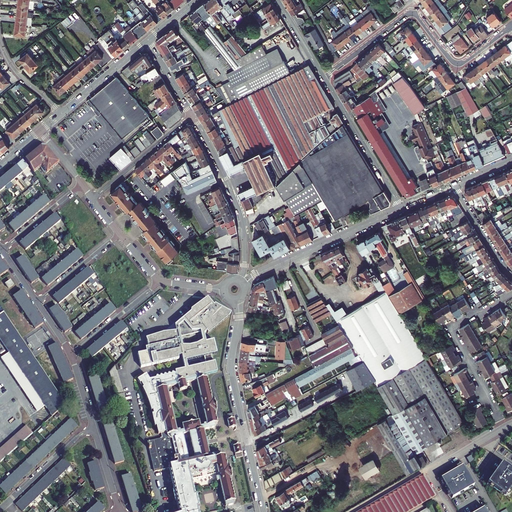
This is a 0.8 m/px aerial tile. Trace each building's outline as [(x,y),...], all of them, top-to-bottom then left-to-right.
[(18,0),(18,8),(28,9),(29,1),(20,0),(18,0)] [(149,30),(154,26),(147,17),(145,18),(141,13),(138,9),(136,11),(135,9),(137,7),(138,6),(133,0),(132,0),(129,3),(138,15),(142,20),(149,30)] [(158,11),(153,15),(158,22),(169,13),(158,0),(152,0),(158,6),(156,8),(158,11)] [(158,0),(169,13),(175,8),(168,0),(158,0)] [(224,5),(220,0),(207,0),(204,3),(212,13),(211,13),(218,23),(221,21),(222,20),(217,13),(216,13),(215,12),(224,5)] [(220,0),(224,5),(225,7),(231,15),(235,12),(228,2),(227,3),(225,2),(227,0),(230,0),(231,0),(230,0),(220,0)] [(292,0),(285,4),(289,9),(301,3),(299,0),(292,0)] [(442,4),(438,0),(436,0),(426,7),(431,14),(439,8),(443,5),(446,3),(445,1),(442,4)] [(254,14),(257,19),(274,7),(271,2),(254,14)] [(212,13),(204,3),(197,8),(204,17),(210,25),(212,28),(218,23),(211,13),(212,13)] [(301,3),(289,9),(298,25),(305,22),(303,18),(299,17),(298,17),(296,13),(304,9),(301,3)] [(231,15),(225,7),(221,10),(230,22),(234,19),(233,18),(234,17),(235,18),(242,13),(239,9),(235,12),(231,15)] [(257,19),(259,22),(267,17),(268,19),(277,12),(274,7),(257,19)] [(17,15),(27,17),(33,17),(34,13),(28,12),(28,9),(18,8),(17,15)] [(147,17),(154,26),(158,22),(153,15),(147,8),(143,11),(147,17)] [(204,17),(197,8),(190,14),(196,22),(201,28),(213,43),(235,70),(242,66),(237,59),(224,42),(212,28),(210,25),(207,28),(200,20),(204,17)] [(365,17),(370,25),(380,17),(373,9),(370,11),(368,8),(363,12),(361,9),(359,10),(362,13),(365,17)] [(431,14),(436,20),(443,15),(439,8),(431,14)] [(265,24),(262,26),(264,29),(280,18),(277,12),(268,19),(269,21),(265,24)] [(493,26),(501,21),(494,12),(486,17),(493,26)] [(16,23),(27,24),(27,17),(17,15),(16,23)] [(138,23),(131,28),(139,38),(149,30),(142,20),(138,15),(134,18),(138,23)] [(436,20),(443,30),(449,26),(447,23),(448,21),(443,15),(436,20)] [(61,22),(67,28),(73,23),(68,17),(61,22)] [(365,17),(358,22),(364,29),(370,25),(365,17)] [(264,29),(267,34),(284,23),(280,18),(264,29)] [(352,27),(358,22),(355,18),(350,22),(349,23),(352,27)] [(351,39),(357,34),(352,27),(349,23),(347,20),(345,21),(347,24),(342,27),(343,28),(345,32),(351,39)] [(118,21),(115,24),(124,35),(131,44),(139,38),(131,28),(129,26),(125,29),(118,21)] [(201,28),(196,22),(192,26),(197,32),(201,28)] [(352,27),(357,34),(364,29),(358,22),(352,27)] [(16,23),(14,34),(25,36),(27,24),(16,23)] [(481,40),(488,35),(481,25),(474,30),(472,27),(466,31),(474,41),(479,37),(481,40)] [(396,35),(401,42),(405,38),(413,33),(408,26),(396,35)] [(173,27),(165,34),(170,42),(171,43),(180,37),(179,35),(173,27)] [(339,36),(345,32),(343,28),(338,32),(336,33),(339,36)] [(113,59),(125,49),(117,39),(114,43),(112,40),(108,43),(106,41),(110,38),(108,36),(110,34),(112,35),(113,34),(109,29),(98,39),(97,39),(113,59)] [(315,49),(324,44),(315,29),(307,33),(307,34),(304,35),(307,40),(310,38),(315,49)] [(329,44),(335,51),(344,44),(339,36),(336,33),(334,30),(332,31),(334,34),(333,35),(335,37),(336,39),(333,41),(329,44)] [(118,32),(114,35),(117,39),(125,49),(131,44),(124,35),(121,37),(118,32)] [(339,36),(344,44),(351,39),(345,32),(339,36)] [(407,41),(403,44),(406,48),(417,39),(413,33),(405,38),(407,41)] [(170,42),(165,34),(157,40),(156,44),(162,54),(171,49),(171,50),(176,48),(174,44),(169,47),(167,43),(170,42)] [(454,44),(461,53),(468,47),(458,34),(452,39),(454,43),(454,44)] [(232,35),(224,42),(237,59),(247,53),(232,35)] [(406,48),(403,50),(408,57),(411,54),(422,46),(417,39),(406,48)] [(388,51),(392,48),(386,41),(382,44),(388,51)] [(374,47),(384,58),(386,55),(390,59),(392,57),(387,52),(379,43),(374,47)] [(499,51),(504,58),(506,56),(508,60),(511,56),(511,46),(509,43),(499,51)] [(239,193),(241,199),(257,192),(276,183),(288,172),(300,160),(308,153),(315,146),(321,141),(343,122),(338,113),(334,115),(333,117),(330,119),(331,121),(332,124),(327,127),(325,124),(321,117),(328,114),(326,111),(334,107),(309,65),(296,71),(291,74),(289,70),(284,61),(273,66),(266,54),(262,44),(237,59),(242,66),(235,70),(227,74),(230,81),(216,88),(218,91),(219,92),(221,95),(224,99),(224,100),(226,102),(228,106),(219,110),(220,114),(222,116),(224,122),(225,125),(227,129),(229,133),(230,135),(231,139),(232,141),(233,142),(234,144),(231,146),(227,148),(228,150),(220,154),(227,168),(230,174),(247,166),(256,185),(239,193)] [(414,59),(416,61),(427,52),(422,46),(411,54),(414,59)] [(87,53),(97,63),(103,58),(93,47),(87,52),(87,53)] [(171,50),(171,49),(162,54),(165,60),(183,51),(181,47),(177,50),(173,52),(171,50)] [(165,60),(169,66),(181,59),(180,55),(191,50),(189,47),(183,51),(165,60)] [(384,58),(374,47),(370,51),(382,65),(387,62),(384,58)] [(266,54),(273,66),(284,61),(278,48),(266,54)] [(377,69),(382,65),(370,51),(365,55),(375,66),(377,69)] [(492,55),(498,63),(504,58),(499,51),(492,55)] [(28,52),(20,59),(25,66),(33,59),(28,52)] [(416,61),(413,63),(416,67),(419,65),(423,71),(426,69),(429,66),(435,62),(427,52),(416,61)] [(81,58),(91,69),(97,63),(87,53),(81,58)] [(143,53),(130,64),(135,71),(139,75),(140,76),(155,67),(147,53),(143,53)] [(373,68),(375,66),(365,55),(358,62),(368,74),(374,69),(373,68)] [(498,63),(492,55),(486,60),(491,68),(495,65),(498,63)] [(169,66),(171,70),(176,67),(187,62),(185,57),(181,59),(169,66)] [(75,63),(85,74),(91,69),(81,58),(75,63)] [(25,66),(30,72),(39,65),(33,59),(25,66)] [(479,65),(485,72),(488,70),(491,74),(493,73),(495,76),(497,75),(494,72),(491,68),(486,60),(479,65)] [(353,67),(362,79),(369,75),(368,74),(358,62),(353,67)] [(445,70),(440,64),(437,66),(435,62),(429,66),(432,70),(433,69),(438,76),(445,70)] [(72,70),(79,79),(85,74),(75,63),(69,68),(72,70)] [(485,72),(479,65),(473,70),(484,84),(485,83),(483,80),(485,79),(488,76),(485,72)] [(140,76),(142,79),(148,76),(150,80),(153,78),(160,74),(155,67),(140,76)] [(176,77),(179,82),(193,74),(190,69),(188,70),(187,67),(185,68),(186,71),(176,77)] [(357,82),(362,79),(353,67),(350,70),(356,80),(357,82)] [(60,81),(67,89),(73,84),(66,76),(64,74),(61,76),(55,69),(52,72),(60,81)] [(122,71),(127,77),(130,75),(125,69),(122,71)] [(435,78),(438,76),(433,69),(432,70),(429,73),(431,76),(432,75),(435,78)] [(66,76),(73,84),(79,79),(72,70),(66,76)] [(346,86),(356,80),(350,70),(334,80),(334,86),(339,93),(347,88),(346,86)] [(450,77),(445,70),(438,76),(435,78),(434,79),(438,83),(435,86),(436,87),(450,77)] [(473,70),(463,78),(467,83),(470,81),(471,83),(473,81),(476,85),(480,82),(482,85),(484,84),(473,70)] [(392,80),(394,83),(393,83),(415,114),(417,112),(423,108),(425,107),(420,99),(417,94),(416,92),(411,86),(411,85),(410,85),(408,82),(403,76),(400,73),(399,72),(397,73),(392,77),(391,78),(392,80)] [(10,82),(3,74),(0,76),(0,83),(0,84),(3,88),(10,82)] [(179,82),(182,87),(191,82),(190,80),(193,78),(194,80),(196,79),(193,74),(179,82)] [(196,85),(185,92),(188,97),(203,87),(210,83),(208,79),(206,75),(197,81),(199,84),(196,85)] [(116,76),(89,99),(102,113),(123,138),(144,121),(149,116),(116,76)] [(436,87),(438,90),(441,88),(441,89),(445,86),(448,89),(455,83),(450,77),(436,87)] [(392,80),(391,78),(387,81),(382,85),(375,90),(377,93),(392,80)] [(191,82),(182,87),(185,92),(196,85),(195,83),(197,81),(196,79),(194,80),(191,82)] [(53,86),(60,94),(67,89),(60,81),(53,86)] [(458,84),(462,89),(466,87),(462,81),(458,84)] [(158,87),(154,90),(158,97),(161,96),(170,90),(165,83),(158,87)] [(339,93),(344,101),(354,95),(355,94),(351,86),(347,88),(339,93)] [(188,97),(190,101),(206,92),(203,87),(188,97)] [(462,89),(457,92),(462,102),(462,104),(466,111),(468,116),(473,113),(476,118),(482,114),(479,110),(466,87),(462,89)] [(153,103),(148,107),(152,112),(157,108),(164,102),(173,96),(170,90),(161,96),(159,98),(157,99),(159,102),(155,105),(153,103)] [(421,188),(420,186),(418,187),(414,190),(413,188),(417,186),(412,177),(408,179),(380,133),(371,119),(383,112),(385,111),(378,99),(379,96),(377,93),(375,90),(369,95),(370,97),(359,103),(352,107),(371,139),(367,141),(373,149),(376,147),(407,198),(417,193),(421,191),(421,190),(421,189),(421,188)] [(190,101),(193,105),(207,97),(206,95),(207,94),(206,92),(190,101)] [(447,96),(452,107),(462,102),(457,92),(447,96)] [(193,105),(195,109),(211,100),(212,100),(213,99),(211,95),(208,96),(207,97),(193,105)] [(344,101),(349,109),(352,107),(359,103),(354,95),(344,101)] [(164,102),(157,108),(160,111),(162,109),(163,108),(165,110),(168,107),(176,101),(173,96),(164,102)] [(387,110),(379,96),(378,99),(385,111),(387,110)] [(86,101),(99,116),(102,113),(89,99),(86,101)] [(195,109),(198,115),(208,110),(206,107),(214,103),(213,101),(212,102),(211,100),(195,109)] [(163,111),(159,114),(170,127),(171,127),(182,119),(182,112),(176,101),(168,107),(165,110),(163,111)] [(31,109),(38,117),(44,112),(37,103),(31,109)] [(484,117),(490,114),(486,105),(479,110),(482,114),(484,117)] [(25,114),(32,122),(38,117),(31,109),(29,107),(23,112),(25,114)] [(208,110),(198,115),(202,120),(218,111),(216,107),(214,109),(213,107),(208,110)] [(202,120),(205,126),(219,118),(217,116),(220,114),(219,110),(218,111),(202,120)] [(371,119),(380,133),(383,131),(391,126),(383,112),(371,119)] [(19,119),(26,127),(32,122),(25,114),(19,119)] [(147,126),(153,121),(149,116),(144,121),(147,126)] [(205,126),(208,132),(224,122),(222,116),(219,118),(205,126)] [(11,123),(20,132),(26,127),(19,119),(17,117),(11,123)] [(14,138),(20,132),(11,123),(11,122),(5,126),(7,129),(7,130),(14,138)] [(208,132),(212,138),(220,133),(218,129),(225,125),(224,122),(208,132)] [(418,123),(416,124),(430,157),(435,155),(432,148),(428,150),(426,145),(430,143),(421,122),(418,123)] [(300,162),(277,185),(290,207),(295,216),(297,214),(300,213),(305,210),(311,207),(316,204),(320,211),(327,207),(329,209),(333,216),(334,218),(335,220),(350,211),(365,202),(374,197),(384,190),(344,124),(323,141),(309,154),(300,162)] [(430,157),(416,124),(412,126),(416,134),(418,139),(421,147),(419,147),(418,145),(415,147),(414,149),(419,160),(425,162),(426,164),(425,165),(426,166),(426,167),(427,170),(428,169),(428,170),(427,171),(433,186),(441,183),(436,173),(434,168),(431,161),(428,162),(427,159),(428,158),(430,157)] [(186,136),(194,132),(191,126),(187,125),(182,129),(186,136)] [(158,139),(163,134),(163,132),(158,126),(152,131),(158,139)] [(498,140),(491,128),(490,128),(485,130),(488,137),(492,135),(494,140),(495,141),(491,143),(492,144),(490,145),(489,143),(486,144),(486,143),(483,144),(484,147),(478,150),(484,164),(505,155),(500,146),(498,142),(498,141),(498,140)] [(169,140),(173,145),(181,139),(186,136),(182,129),(169,140)] [(380,133),(408,179),(412,177),(383,131),(380,133)] [(152,144),(155,141),(148,132),(145,135),(147,138),(152,144)] [(186,136),(181,139),(183,142),(180,144),(182,147),(185,145),(198,138),(194,132),(186,136)] [(230,135),(229,133),(227,134),(225,135),(223,132),(220,133),(212,138),(215,143),(223,139),(230,135)] [(0,146),(4,152),(10,147),(9,147),(0,133),(0,146)] [(134,142),(142,152),(147,148),(142,142),(139,138),(134,142)] [(142,142),(147,148),(152,144),(147,138),(142,142)] [(198,138),(185,145),(188,150),(189,150),(201,144),(198,138)] [(503,141),(502,138),(498,140),(498,141),(498,142),(500,146),(504,144),(508,153),(511,151),(511,138),(503,141)] [(215,143),(218,149),(229,143),(232,141),(231,139),(228,140),(227,140),(224,141),(223,139),(215,143)] [(477,167),(484,164),(478,150),(474,139),(466,142),(469,149),(477,167)] [(164,144),(171,152),(172,150),(180,159),(182,157),(182,156),(180,154),(176,149),(173,145),(169,140),(164,144)] [(471,170),(477,167),(469,149),(466,150),(462,140),(459,141),(471,170)] [(459,158),(465,172),(471,170),(459,141),(455,143),(461,156),(458,158),(459,158)] [(218,149),(220,154),(228,150),(227,148),(231,146),(229,143),(218,149)] [(159,148),(172,164),(175,161),(171,157),(173,155),(171,152),(164,144),(159,148)] [(201,144),(189,150),(190,152),(182,156),(182,157),(185,159),(204,150),(201,144)] [(122,147),(133,160),(135,158),(130,151),(124,145),(122,147)] [(41,146),(25,159),(33,173),(40,167),(46,174),(59,163),(46,147),(41,146)] [(133,149),(138,155),(141,153),(136,146),(133,149)] [(122,147),(110,157),(121,170),(133,160),(122,147)] [(155,152),(164,163),(166,161),(169,165),(169,164),(170,165),(172,164),(159,148),(155,152)] [(135,158),(138,155),(133,149),(130,151),(135,158)] [(452,149),(448,151),(451,157),(459,175),(465,172),(459,158),(456,159),(452,149)] [(204,150),(185,159),(185,160),(186,161),(186,162),(197,157),(199,160),(208,156),(204,150)] [(150,156),(162,171),(165,168),(162,165),(164,163),(155,152),(150,156)] [(439,162),(447,180),(453,178),(448,168),(445,169),(439,155),(436,156),(439,162)] [(162,171),(150,156),(145,160),(152,168),(154,167),(160,174),(163,172),(162,171)] [(192,163),(195,169),(210,162),(208,156),(199,160),(192,163)] [(448,168),(453,178),(459,175),(451,157),(448,158),(451,167),(448,168)] [(145,160),(140,165),(152,178),(156,183),(159,181),(155,177),(157,175),(152,168),(145,160)] [(28,168),(23,161),(17,166),(25,176),(29,172),(29,170),(28,168)] [(189,192),(191,191),(188,183),(190,182),(192,178),(193,177),(190,172),(187,165),(186,162),(186,161),(181,165),(176,168),(173,170),(182,181),(185,188),(187,192),(189,192)] [(218,179),(210,162),(195,169),(190,172),(193,177),(192,178),(190,182),(188,183),(191,191),(198,188),(211,182),(211,183),(217,180),(218,179)] [(436,173),(441,183),(447,180),(439,162),(435,163),(439,172),(436,173)] [(16,178),(19,180),(22,178),(25,176),(17,166),(11,171),(16,178)] [(5,176),(13,185),(16,183),(17,182),(14,179),(16,178),(11,171),(5,176)] [(511,192),(511,185),(506,172),(501,174),(509,193),(511,192)] [(164,178),(161,180),(165,186),(168,183),(171,181),(172,180),(175,179),(170,173),(167,175),(164,178)] [(509,193),(501,174),(495,177),(503,192),(505,192),(506,193),(508,196),(510,195),(509,193)] [(6,189),(8,190),(13,186),(13,185),(5,176),(0,180),(0,181),(5,187),(6,189)] [(503,192),(495,177),(489,179),(493,188),(495,187),(499,196),(504,194),(503,192)] [(418,181),(422,190),(430,187),(427,178),(418,181)] [(493,188),(489,179),(483,182),(487,191),(493,188)] [(124,181),(110,193),(126,212),(129,210),(135,218),(138,222),(145,230),(142,232),(148,239),(148,238),(151,241),(150,242),(167,262),(180,251),(174,245),(171,240),(165,233),(161,229),(155,222),(157,221),(140,201),(138,203),(127,190),(130,188),(124,181)] [(487,191),(483,182),(477,184),(483,198),(486,197),(486,198),(488,202),(491,200),(487,191)] [(483,198),(477,184),(471,187),(477,202),(481,200),(483,204),(483,206),(486,205),(483,198)] [(207,197),(208,200),(211,199),(223,192),(221,186),(208,193),(209,196),(207,197)] [(477,202),(471,187),(465,189),(464,193),(472,206),(475,205),(476,206),(479,205),(477,202)] [(391,202),(384,190),(374,197),(378,203),(380,206),(381,205),(381,206),(382,206),(383,208),(386,207),(390,205),(391,202)] [(210,203),(211,206),(226,198),(223,192),(211,199),(212,202),(210,203)] [(254,206),(263,197),(257,192),(241,199),(246,208),(253,207),(254,206)] [(38,201),(43,208),(49,202),(44,196),(38,201)] [(463,211),(454,197),(451,196),(446,198),(452,212),(453,214),(454,216),(463,211)] [(374,197),(365,202),(369,209),(368,209),(371,213),(383,208),(382,206),(381,206),(381,205),(380,206),(378,203),(374,197)] [(211,206),(214,212),(220,209),(229,204),(226,198),(211,206)] [(452,212),(446,198),(441,200),(447,214),(452,212)] [(447,214),(441,200),(436,202),(444,219),(447,218),(449,221),(450,220),(450,219),(449,219),(448,216),(447,214)] [(32,206),(38,212),(43,208),(38,201),(32,206)] [(508,201),(495,208),(496,211),(497,212),(510,205),(508,201)] [(444,219),(436,202),(432,204),(440,222),(445,220),(444,219)] [(215,215),(217,218),(219,217),(223,215),(232,210),(229,204),(220,209),(222,212),(215,215)] [(440,222),(432,204),(427,206),(436,226),(437,228),(439,227),(441,230),(443,230),(440,222)] [(504,216),(502,212),(511,207),(510,205),(497,212),(498,214),(494,216),(492,217),(487,221),(483,223),(486,228),(504,216)] [(26,211),(32,217),(38,212),(32,206),(26,211)] [(436,226),(427,206),(423,208),(430,224),(432,228),(436,226)] [(287,212),(291,218),(294,216),(295,216),(290,207),(286,209),(287,212)] [(314,226),(319,236),(325,234),(315,214),(311,207),(305,210),(311,220),(314,226)] [(430,224),(423,208),(418,210),(426,226),(430,224)] [(218,221),(217,218),(213,220),(217,226),(219,225),(235,217),(232,210),(223,215),(219,217),(221,220),(218,221)] [(426,226),(418,210),(413,212),(420,230),(426,227),(426,226)] [(21,216),(26,222),(32,217),(26,211),(21,216)] [(469,220),(463,211),(454,216),(455,219),(451,222),(453,228),(459,225),(469,220)] [(420,230),(413,212),(407,215),(415,233),(421,230),(420,230)] [(486,219),(482,212),(478,215),(482,222),(486,219)] [(318,213),(315,214),(325,234),(331,231),(328,224),(322,214),(319,215),(318,213)] [(49,219),(54,226),(60,221),(55,214),(49,219)] [(294,216),(308,241),(313,239),(308,229),(305,223),(303,224),(298,216),(297,214),(295,216),(294,216)] [(269,215),(254,223),(257,227),(258,230),(257,231),(259,235),(263,233),(272,228),(276,226),(274,222),(273,223),(269,215)] [(341,218),(344,225),(352,221),(349,215),(341,218)] [(415,233),(407,215),(400,218),(406,231),(408,236),(410,235),(412,238),(412,237),(416,246),(420,244),(415,233)] [(15,220),(20,227),(26,222),(21,216),(15,220)] [(290,218),(292,222),(294,221),(298,229),(295,231),(302,244),(308,241),(294,216),(291,218),(290,218)] [(504,216),(486,228),(489,232),(500,226),(499,223),(500,223),(506,219),(504,216)] [(220,230),(224,229),(226,234),(230,232),(230,234),(232,234),(230,230),(229,227),(236,223),(235,217),(219,225),(219,226),(218,227),(220,230)] [(406,231),(400,218),(382,226),(387,234),(389,233),(391,238),(392,240),(396,239),(397,236),(406,231)] [(43,224),(49,231),(54,226),(49,219),(43,224)] [(290,247),(291,249),(302,244),(295,231),(290,223),(288,219),(287,220),(278,225),(282,232),(285,237),(290,247)] [(14,232),(20,227),(15,220),(9,225),(14,232)] [(305,223),(308,229),(314,226),(311,220),(305,223)] [(472,225),(469,220),(459,225),(453,228),(449,230),(450,233),(447,234),(447,235),(448,236),(449,237),(452,235),(455,234),(472,225)] [(508,227),(505,222),(501,225),(500,226),(489,232),(491,237),(508,227)] [(37,229),(46,240),(52,235),(49,231),(43,224),(37,229)] [(276,226),(272,228),(276,236),(282,232),(278,225),(276,226)] [(474,228),(472,225),(455,234),(457,238),(474,228)] [(313,239),(319,236),(314,226),(308,229),(313,239)] [(508,227),(491,237),(494,242),(507,234),(506,232),(509,230),(511,228),(510,226),(508,227)] [(476,232),(474,228),(457,238),(460,242),(476,232)] [(37,229),(32,234),(37,240),(40,243),(41,242),(46,246),(50,243),(48,241),(46,240),(37,229)] [(388,252),(380,239),(382,238),(383,238),(379,231),(365,239),(371,249),(377,245),(385,259),(379,263),(382,269),(392,263),(387,254),(388,252)] [(479,236),(476,232),(460,242),(459,242),(461,246),(466,243),(468,246),(472,243),(480,238),(479,236)] [(511,237),(511,234),(510,232),(507,234),(494,242),(497,246),(506,241),(511,237)] [(253,239),(262,254),(271,249),(275,256),(290,247),(285,237),(281,239),(280,239),(277,240),(278,241),(270,245),(267,240),(268,240),(266,237),(263,233),(259,235),(253,239)] [(26,239),(31,245),(33,244),(35,242),(37,240),(32,234),(26,239)] [(511,237),(506,241),(497,246),(500,251),(509,246),(511,244),(511,242),(511,241),(511,240),(511,237)] [(371,249),(365,239),(364,239),(362,238),(360,240),(360,241),(360,242),(357,243),(370,263),(372,262),(372,261),(369,255),(369,254),(368,254),(367,252),(371,249)] [(484,245),(480,238),(472,243),(468,246),(462,249),(464,253),(459,256),(461,259),(465,256),(476,250),(484,245)] [(26,239),(20,244),(25,250),(31,245),(26,239)] [(511,243),(511,244),(509,246),(500,251),(503,256),(511,250),(511,243)] [(64,247),(66,249),(71,255),(76,262),(82,257),(74,247),(71,249),(67,245),(64,247)] [(487,249),(484,245),(476,250),(465,256),(468,260),(487,249)] [(344,255),(339,246),(334,248),(342,264),(345,262),(342,256),(344,255)] [(57,250),(55,248),(51,252),(54,256),(53,257),(55,259),(56,261),(65,271),(71,266),(65,260),(63,257),(60,259),(54,253),(57,250)] [(342,264),(334,248),(328,251),(334,260),(337,264),(338,266),(342,264)] [(489,253),(487,249),(468,260),(470,265),(474,263),(476,261),(482,258),(489,253)] [(511,256),(511,250),(503,256),(506,260),(511,256)] [(228,262),(239,263),(240,251),(229,254),(228,262)] [(334,260),(328,251),(321,254),(324,259),(325,259),(331,268),(337,264),(334,260)] [(492,258),(489,253),(482,258),(476,261),(479,266),(484,262),(492,258)] [(65,260),(71,266),(76,262),(71,255),(65,260)] [(23,257),(16,261),(31,284),(38,279),(33,271),(34,270),(30,263),(29,264),(23,257)] [(495,262),(492,258),(484,262),(479,266),(476,267),(479,271),(483,269),(487,267),(495,262)] [(50,266),(59,276),(65,271),(56,261),(50,266)] [(218,261),(217,269),(222,269),(222,270),(223,270),(239,271),(239,263),(228,262),(218,261)] [(497,266),(495,262),(487,267),(483,269),(484,271),(478,274),(480,277),(484,274),(490,271),(497,266)] [(394,265),(392,263),(382,269),(384,271),(394,265)] [(347,281),(342,273),(338,266),(337,264),(331,268),(341,285),(347,281)] [(48,274),(53,281),(59,276),(50,266),(45,271),(48,274)] [(500,271),(497,266),(490,271),(484,274),(487,278),(488,278),(500,271)] [(379,279),(372,267),(369,269),(368,267),(361,272),(361,273),(357,276),(364,287),(375,280),(377,281),(379,279)] [(82,273),(93,285),(95,283),(94,282),(91,277),(94,275),(88,268),(82,273)] [(409,284),(396,292),(390,295),(400,312),(423,298),(407,271),(403,273),(409,284)] [(504,274),(500,271),(488,278),(492,282),(497,280),(504,274)] [(84,287),(86,290),(89,288),(93,292),(96,289),(94,287),(93,285),(82,273),(76,278),(84,287)] [(42,280),(47,286),(53,281),(48,274),(42,280)] [(492,282),(490,283),(492,287),(495,286),(500,283),(507,277),(504,274),(497,280),(492,282)] [(277,301),(273,288),(275,288),(275,289),(278,288),(274,276),(264,281),(268,292),(269,296),(271,302),(273,307),(273,308),(276,314),(284,311),(280,300),(277,301)] [(511,281),(507,277),(500,283),(495,286),(497,291),(504,286),(511,281)] [(71,283),(79,292),(82,290),(84,287),(76,278),(71,283)] [(383,285),(379,279),(377,281),(374,283),(380,294),(386,291),(383,285)] [(268,292),(264,281),(256,284),(252,289),(252,291),(258,292),(260,293),(261,291),(264,290),(265,292),(267,293),(268,292)] [(511,287),(511,282),(511,281),(504,286),(497,291),(496,291),(498,295),(503,292),(507,290),(511,287)] [(396,292),(390,282),(384,285),(390,295),(396,292)] [(79,292),(71,283),(65,288),(75,300),(78,298),(80,300),(83,297),(81,295),(79,292)] [(71,307),(72,307),(77,302),(75,300),(65,288),(59,292),(65,299),(69,305),(71,307)] [(43,323),(22,291),(14,297),(35,329),(43,323)] [(265,294),(260,293),(258,292),(252,291),(250,297),(264,300),(265,295),(265,294)] [(377,423),(407,475),(422,467),(422,466),(426,464),(422,456),(417,458),(415,454),(427,447),(426,446),(464,424),(457,411),(437,377),(427,359),(404,321),(404,320),(401,316),(386,291),(380,294),(348,313),(336,320),(346,335),(328,345),(325,347),(322,348),(321,348),(318,350),(315,351),(313,353),(309,355),(314,368),(353,346),(363,362),(376,381),(374,381),(377,387),(378,386),(394,414),(393,414),(377,423)] [(59,304),(65,299),(59,292),(53,297),(58,304),(59,304)] [(287,298),(292,310),(300,307),(295,295),(287,298)] [(264,300),(250,297),(249,303),(263,306),(264,300)] [(326,305),(321,297),(307,304),(307,305),(322,333),(324,338),(328,345),(346,335),(336,320),(326,305)] [(184,367),(184,369),(202,365),(204,375),(217,372),(215,362),(213,362),(211,355),(216,353),(213,340),(206,342),(204,333),(206,332),(207,333),(228,316),(222,309),(216,304),(214,306),(207,298),(183,318),(188,324),(178,327),(179,331),(146,339),(148,348),(146,348),(146,352),(137,354),(141,368),(179,359),(178,356),(182,356),(184,367)] [(471,309),(465,298),(457,302),(462,311),(465,309),(467,312),(471,309)] [(462,311),(457,302),(450,307),(455,316),(457,318),(461,315),(460,313),(462,311)] [(263,306),(249,303),(248,309),(266,313),(267,307),(263,306)] [(335,311),(329,303),(326,305),(336,320),(348,313),(343,306),(335,311)] [(104,309),(110,315),(116,310),(110,304),(104,309)] [(455,316),(450,307),(449,304),(441,309),(447,318),(449,316),(451,318),(455,316)] [(0,306),(0,339),(9,353),(1,358),(38,411),(45,405),(53,416),(66,404),(55,387),(48,378),(39,364),(33,355),(21,338),(15,329),(6,315),(0,306)] [(57,306),(50,311),(65,333),(72,328),(67,321),(68,320),(63,313),(62,313),(57,306)] [(93,319),(98,325),(104,320),(99,314),(92,306),(86,311),(93,319)] [(507,317),(500,308),(495,312),(501,321),(507,317)] [(99,314),(104,320),(110,315),(104,309),(99,314)] [(447,318),(441,309),(434,313),(441,324),(445,322),(444,319),(447,318)] [(501,321),(495,312),(489,316),(495,325),(501,321)] [(495,325),(489,316),(484,319),(485,321),(483,323),(489,331),(496,327),(495,325)] [(87,323),(93,330),(98,325),(93,319),(87,323)] [(121,322),(115,327),(121,333),(124,331),(127,328),(121,322)] [(81,328),(87,335),(93,330),(87,323),(81,328)] [(473,331),(469,324),(460,329),(462,333),(460,335),(462,338),(473,331)] [(310,329),(308,325),(299,330),(300,334),(303,332),(310,329)] [(19,326),(15,329),(21,338),(25,336),(19,326)] [(121,333),(115,327),(110,332),(115,338),(119,343),(125,338),(122,335),(121,333)] [(81,340),(87,335),(81,328),(75,333),(81,340)] [(477,338),(473,331),(462,338),(465,342),(467,341),(469,344),(477,338)] [(115,338),(110,332),(104,337),(109,343),(115,338)] [(303,341),(300,334),(299,334),(299,336),(287,340),(291,350),(305,345),(303,341)] [(109,343),(104,337),(98,341),(103,348),(109,343)] [(482,346),(477,338),(469,344),(470,346),(468,348),(470,352),(482,346)] [(292,359),(285,341),(281,341),(277,340),(276,358),(292,359)] [(103,348),(98,341),(92,346),(98,353),(103,348)] [(256,343),(242,341),(241,347),(256,350),(265,351),(266,347),(257,346),(256,347),(256,343)] [(57,344),(48,348),(53,357),(56,365),(64,383),(73,379),(57,344)] [(456,349),(453,345),(438,353),(442,360),(446,358),(455,353),(453,351),(456,349)] [(98,353),(92,346),(86,351),(92,358),(98,353)] [(265,394),(268,398),(287,387),(293,400),(347,371),(363,362),(353,346),(314,368),(265,394)] [(256,350),(241,347),(240,354),(250,355),(255,355),(256,350)] [(478,354),(481,359),(476,362),(478,365),(480,364),(480,366),(479,366),(478,367),(480,370),(491,364),(487,356),(484,351),(478,354)] [(36,353),(33,355),(39,364),(43,362),(36,353)] [(461,360),(458,355),(456,356),(455,353),(446,358),(451,369),(453,368),(457,365),(462,363),(461,360)] [(363,362),(347,371),(353,383),(357,390),(374,381),(376,381),(363,362)] [(495,371),(491,364),(480,370),(481,373),(482,372),(484,372),(484,373),(483,374),(485,377),(495,371)] [(207,378),(205,378),(204,375),(202,365),(184,369),(175,371),(176,374),(172,373),(171,375),(168,374),(167,376),(164,374),(163,377),(160,375),(159,377),(156,376),(156,379),(150,380),(148,378),(146,374),(137,380),(140,384),(141,383),(143,388),(142,388),(147,400),(151,411),(153,411),(153,414),(152,414),(154,427),(156,426),(158,434),(161,434),(162,439),(147,442),(154,472),(169,468),(174,491),(177,500),(179,511),(199,511),(199,509),(196,495),(192,480),(219,473),(220,477),(216,478),(217,482),(220,481),(226,506),(235,504),(234,501),(236,501),(231,479),(233,478),(232,475),(229,466),(227,467),(225,455),(221,456),(221,453),(209,456),(207,447),(209,446),(207,439),(206,439),(203,430),(215,427),(214,424),(217,424),(215,412),(217,412),(215,403),(214,400),(212,400),(207,378)] [(118,377),(115,366),(112,369),(109,373),(110,375),(111,379),(118,377)] [(467,371),(466,368),(460,371),(454,374),(458,382),(469,376),(467,373),(465,373),(465,372),(466,371),(467,371)] [(506,391),(500,378),(503,377),(500,371),(490,376),(493,382),(491,383),(498,395),(506,391)] [(254,372),(239,372),(242,382),(252,380),(251,375),(255,374),(255,372),(254,372)] [(276,380),(273,374),(266,377),(260,379),(260,380),(251,383),(257,396),(266,392),(265,392),(269,390),(266,385),(269,383),(276,380)] [(52,376),(48,378),(55,387),(58,385),(52,376)] [(109,413),(99,379),(98,376),(89,379),(91,385),(90,385),(91,388),(92,388),(97,406),(96,406),(97,410),(98,409),(100,415),(109,413)] [(470,379),(469,376),(458,382),(462,389),(474,383),(472,380),(471,380),(470,381),(469,380),(470,379)] [(315,396),(318,402),(342,389),(339,383),(315,396)] [(476,388),(474,383),(462,389),(466,397),(475,392),(474,389),(476,388)] [(293,400),(287,387),(268,398),(270,401),(272,405),(287,397),(289,402),(293,400)] [(511,409),(511,394),(511,393),(502,398),(507,408),(505,408),(507,412),(511,409)] [(298,405),(302,411),(314,405),(310,399),(298,405)] [(262,405),(261,402),(247,409),(249,417),(263,410),(264,409),(272,405),(270,401),(262,405)] [(487,422),(481,411),(483,410),(481,407),(471,412),(470,413),(478,428),(487,422)] [(264,412),(263,410),(249,417),(251,422),(267,413),(268,413),(271,412),(269,409),(265,411),(264,412)] [(271,420),(274,426),(289,418),(285,410),(276,415),(277,417),(272,419),(271,420)] [(270,417),(268,413),(267,413),(251,422),(252,430),(262,425),(264,424),(266,422),(265,420),(270,417)] [(236,427),(234,418),(227,420),(229,427),(232,426),(232,428),(236,427)] [(71,419),(65,425),(71,432),(77,426),(71,419)] [(267,429),(264,424),(262,425),(252,430),(255,436),(267,429)] [(65,425),(59,430),(65,437),(71,432),(65,425)] [(124,461),(113,425),(104,427),(105,433),(105,434),(106,437),(112,455),(111,455),(112,458),(113,458),(115,464),(124,461)] [(0,448),(0,462),(0,463),(33,434),(26,426),(0,448)] [(59,430),(53,436),(59,443),(65,437),(59,430)] [(53,436),(47,442),(53,448),(59,443),(53,436)] [(270,442),(268,438),(255,444),(258,456),(273,449),(271,446),(281,441),(280,439),(283,438),(282,436),(270,442)] [(44,445),(41,447),(47,454),(53,448),(47,442),(43,438),(40,441),(44,445)] [(235,454),(242,453),(240,444),(236,445),(237,447),(233,448),(235,454)] [(37,451),(35,453),(41,460),(47,454),(41,447),(37,451)] [(278,455),(274,448),(273,449),(258,456),(260,464),(278,455)] [(324,449),(307,459),(309,463),(326,453),(324,449)] [(35,453),(29,459),(35,465),(41,460),(35,453)] [(278,455),(260,464),(261,469),(273,463),(274,463),(281,459),(279,455),(278,455)] [(381,471),(373,458),(359,466),(366,479),(381,471)] [(29,459),(23,464),(30,471),(35,465),(29,459)] [(70,466),(64,459),(58,465),(64,472),(67,475),(73,469),(70,466)] [(104,488),(96,462),(88,465),(90,473),(89,474),(92,482),(93,482),(96,490),(104,488)] [(511,470),(501,463),(487,484),(505,497),(511,485),(511,470)] [(23,464),(17,470),(24,476),(30,471),(23,464)] [(64,472),(58,465),(52,471),(58,477),(64,472)] [(293,472),(290,466),(281,471),(284,477),(293,472)] [(463,466),(440,478),(452,498),(474,485),(463,466)] [(17,470),(11,475),(18,482),(24,476),(17,470)] [(58,477),(52,471),(46,476),(52,483),(55,480),(58,484),(62,481),(58,477)] [(284,477),(281,471),(264,481),(266,488),(284,477)] [(420,505),(435,496),(425,478),(423,474),(357,511),(407,511),(413,509),(420,505)] [(8,478),(6,481),(12,488),(18,482),(11,475),(8,478)] [(139,511),(142,511),(130,475),(121,478),(123,483),(123,484),(124,487),(130,505),(129,505),(130,509),(131,508),(132,511),(139,511)] [(52,483),(46,476),(40,482),(46,489),(52,483)] [(307,476),(275,495),(282,507),(291,502),(289,497),(290,497),(288,494),(292,492),(304,485),(303,483),(309,480),(307,476)] [(6,481),(0,486),(0,487),(6,494),(12,488),(6,481)] [(46,489),(40,482),(34,487),(40,494),(43,492),(47,496),(50,492),(46,489)] [(40,494),(34,487),(28,493),(34,500),(40,494)] [(339,495),(337,490),(328,496),(330,500),(339,495)] [(34,500),(28,493),(22,499),(29,505),(30,504),(34,500)] [(22,499),(16,504),(22,511),(29,505),(22,499)] [(100,511),(104,509),(95,499),(89,504),(96,511),(100,511)]
